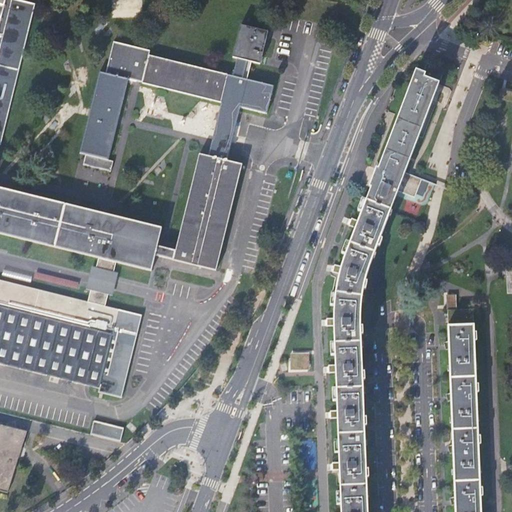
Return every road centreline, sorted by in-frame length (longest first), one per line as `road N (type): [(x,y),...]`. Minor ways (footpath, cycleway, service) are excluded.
road 1 (secondary): [(352,104),(223,439)]
road 2 (tertiary): [(223,439),(172,430),(64,511)]
